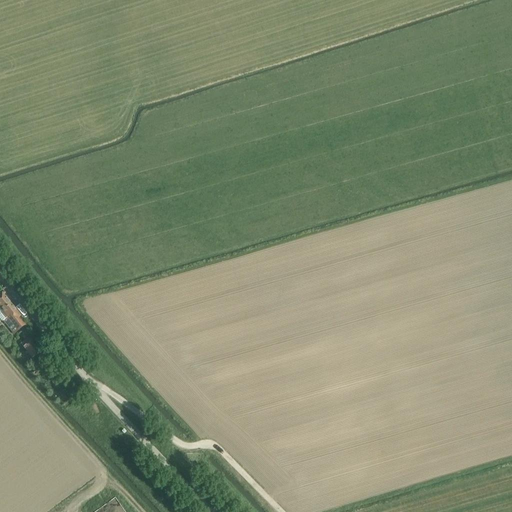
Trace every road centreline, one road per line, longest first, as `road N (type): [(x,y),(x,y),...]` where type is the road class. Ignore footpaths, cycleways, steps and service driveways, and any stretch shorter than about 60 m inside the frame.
road 1 (unclassified): [(210,511),(86,378)]
road 2 (unclassified): [(86,378),(0,278)]
road 3 (unclassified): [(188,446),(86,378)]
road 4 (track): [(281,511),(215,444),(188,446)]
